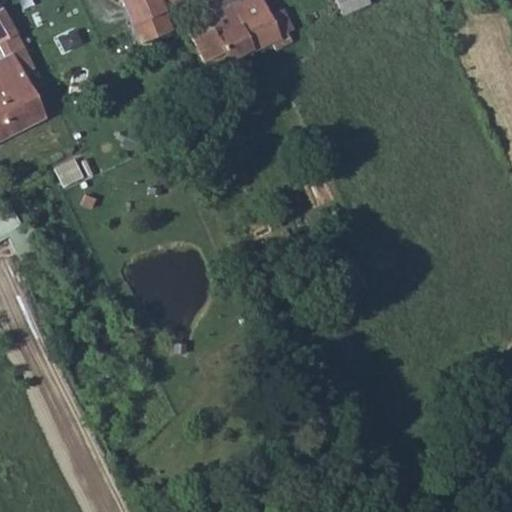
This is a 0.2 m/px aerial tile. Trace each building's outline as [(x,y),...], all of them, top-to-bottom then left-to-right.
[(121,0),(140,43),(171,31),(161,9),(163,8),(159,0),(121,0)] [(159,0),(163,8),(182,0),(159,0)] [(226,60),(252,49),(242,26),(269,14),(261,0),(194,0),(202,17),(206,29),(192,37),(206,69),(217,64),(221,72),(230,69),(226,60)] [(335,0),(342,14),(368,2),(366,0),(335,0)] [(242,26),(252,49),(273,40),(277,48),(290,41),(286,33),(293,30),(282,8),(269,14),(242,26)] [(0,48),(16,41),(2,15),(0,16),(0,48)] [(186,24),(192,37),(206,29),(202,17),(186,24)] [(0,54),(3,61),(22,53),(16,41),(0,48),(0,54)] [(1,63),(9,83),(23,76),(15,57),(3,61),(1,63)] [(0,138),(29,125),(9,83),(1,63),(0,63),(0,138)] [(0,238),(8,234),(19,255),(36,246),(10,195),(0,199),(0,238)]
